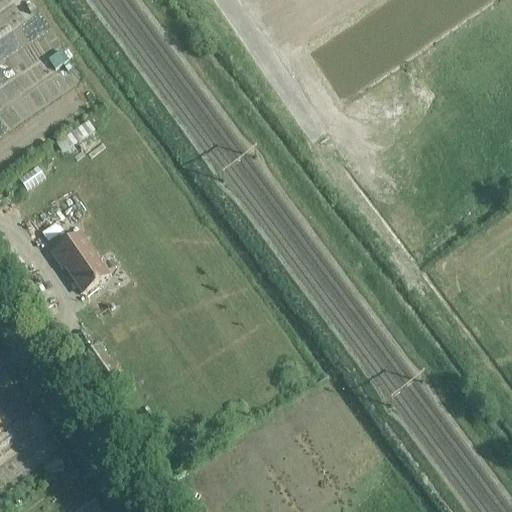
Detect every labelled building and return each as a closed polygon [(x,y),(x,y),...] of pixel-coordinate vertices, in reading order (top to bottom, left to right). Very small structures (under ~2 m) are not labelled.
[(55,51),(62,62),(76,52),(69,41),(55,51)] [(96,112),(67,135),(75,145),(104,122),(96,112)] [(108,279),(80,237),(51,257),(61,271),(64,270),(82,297),(108,279)] [(0,356),(9,350),(0,336),(0,356)] [(129,391),(98,348),(80,361),(111,404),(129,391)] [(144,470),(159,461),(144,437),(129,447),(144,470)] [(174,498),(171,501),(163,507),(167,511),(179,511),(183,510),(174,498)]
